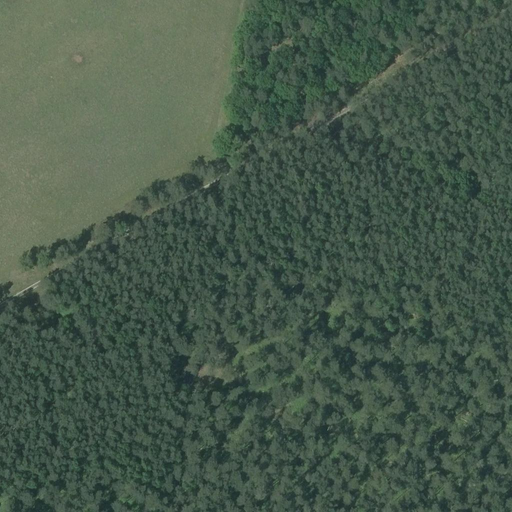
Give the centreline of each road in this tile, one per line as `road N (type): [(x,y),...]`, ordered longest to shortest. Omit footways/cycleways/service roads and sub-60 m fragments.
road 1 (track): [(246,166),(511,11)]
road 2 (track): [(0,306),(246,166)]
